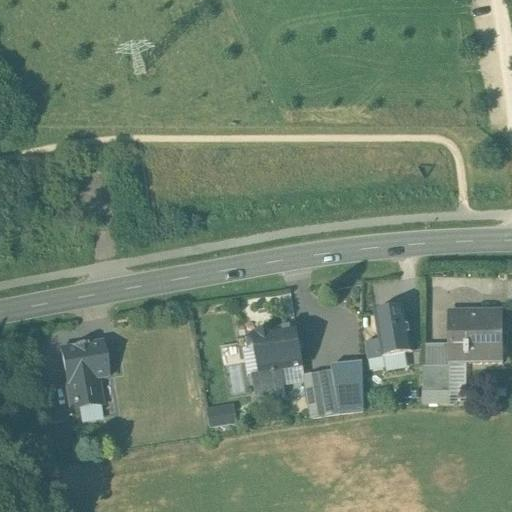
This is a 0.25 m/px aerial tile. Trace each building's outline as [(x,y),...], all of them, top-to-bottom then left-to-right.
[(406,310),(377,315),(382,341),(384,358),(413,353),(406,310)] [(504,361),(503,314),(449,314),(450,361),(504,361)] [(296,328),(256,335),(246,340),(248,351),(255,353),(256,353),(259,375),(252,376),(256,401),(285,396),(281,372),(303,368),(296,328)] [(382,341),(368,343),(371,360),(384,358),(382,341)] [(103,344),(64,351),(69,385),(70,385),(98,380),(108,379),(103,344)] [(362,363),(331,367),(332,373),(337,400),(339,416),(363,413),(362,363)] [(332,373),(305,378),(312,420),(339,416),(337,400),(332,373)] [(98,380),(70,385),(76,423),(104,419),(98,380)] [(421,380),(409,380),(409,404),(421,404),(421,380)] [(224,407),(224,425),(237,425),(237,407),(224,407)]
